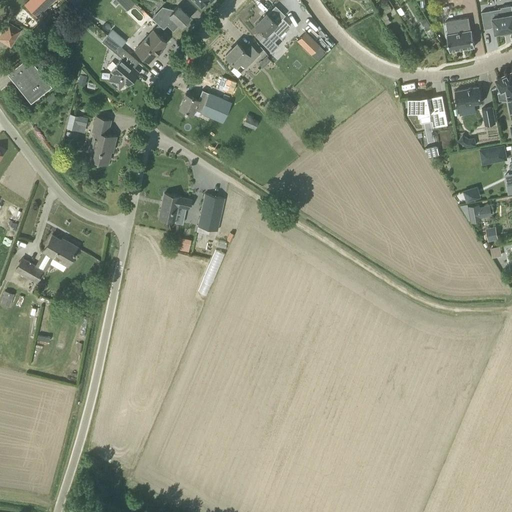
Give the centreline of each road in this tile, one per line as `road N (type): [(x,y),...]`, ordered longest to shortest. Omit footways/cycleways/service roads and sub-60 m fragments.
road 1 (track): [(505,304),(464,308),(404,290),(149,129)]
road 2 (unclassified): [(57,511),(89,408),(128,225)]
road 3 (residential): [(128,225),(163,86),(239,0)]
road 4 (residential): [(511,56),(453,75),(393,73),(351,49),(308,0)]
road 5 (residential): [(128,225),(63,198),(0,118)]
